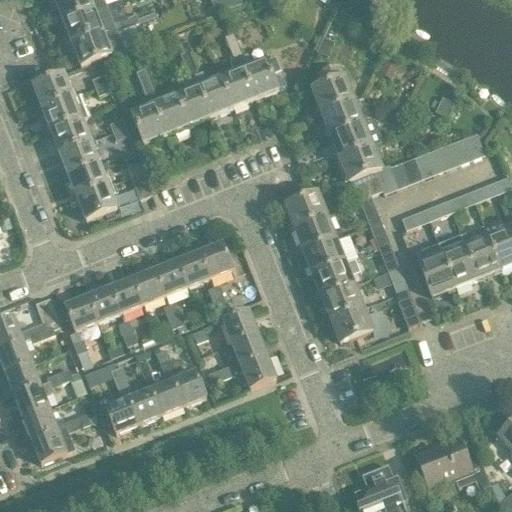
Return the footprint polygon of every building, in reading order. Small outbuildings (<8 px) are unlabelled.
[(68,0),(56,5),(65,28),(95,16),(88,0),(68,0)] [(216,19),(236,11),(231,0),(228,0),(212,7),(216,19)] [(66,43),(70,51),(115,33),(113,29),(125,25),(128,31),(139,27),(136,18),(113,27),(111,22),(99,27),(95,16),(65,28),(64,28),(69,41),(70,41),(66,43)] [(83,73),(101,66),(113,61),(113,60),(126,55),(118,37),(117,33),(115,33),(70,51),(73,60),(77,58),(83,73)] [(227,41),(232,53),(240,50),(235,38),(227,41)] [(329,60),(335,46),(324,41),(318,55),(329,60)] [(186,45),(181,47),(185,57),(188,56),(190,55),(186,45)] [(244,61),(240,50),(232,53),(236,64),(244,61)] [(182,59),(186,71),(195,68),(190,56),(182,59)] [(241,64),(257,104),(283,94),(277,78),(282,76),(276,62),(253,71),(248,61),(241,64)] [(379,76),(391,83),(398,70),(386,63),(379,76)] [(222,83),(234,114),(257,104),(241,64),(231,68),(235,78),(222,83)] [(314,95),(323,118),(355,105),(346,82),(340,67),(319,76),(325,91),(314,95)] [(199,79),(195,68),(186,71),(191,83),(199,79)] [(137,77),(142,89),(150,86),(145,74),(137,77)] [(196,82),(212,122),(234,114),(222,83),(207,89),(204,79),(196,82)] [(35,92),(44,115),(74,103),(65,80),(35,92)] [(94,84),(98,94),(110,89),(106,80),(94,84)] [(177,101),(190,131),(212,122),(196,82),(194,82),(198,93),(177,101)] [(155,97),(150,86),(142,89),(146,100),(155,97)] [(101,101),(113,97),(110,89),(98,94),(101,101)] [(155,110),(167,141),(190,131),(177,101),(155,110)] [(448,121),(454,107),(444,102),(437,116),(448,121)] [(44,115),(52,137),(83,125),(74,103),(44,115)] [(323,118),(332,141),(364,128),(355,105),(323,118)] [(144,149),(167,141),(155,110),(132,119),(144,149)] [(52,137),(61,159),(92,147),(83,125),(52,137)] [(112,130),(115,138),(127,133),(124,125),(112,130)] [(332,141),(341,164),(374,151),(364,128),(332,141)] [(118,146),(130,141),(127,133),(115,138),(118,146)] [(464,143),(473,166),(486,161),(477,139),(464,143)] [(452,149),(460,171),(473,166),(464,143),(452,149)] [(61,159),(70,182),(101,170),(92,147),(61,159)] [(446,169),(448,176),(460,171),(452,149),(440,153),(446,169)] [(350,186),(353,185),(376,175),(386,200),(400,195),(390,169),(382,173),(374,151),(341,164),(350,186)] [(427,158),(436,181),(448,176),(446,169),(440,153),(427,158)] [(415,163),(424,185),(436,181),(427,158),(415,163)] [(404,169),(412,190),(424,185),(415,163),(403,168),(404,169)] [(390,169),(400,195),(412,190),(404,169),(403,168),(392,172),(391,169),(390,169)] [(70,182),(79,203),(109,191),(101,170),(70,182)] [(129,174),(132,182),(144,177),(141,170),(129,174)] [(353,185),(362,208),(373,204),(372,201),(384,196),(385,201),(386,200),(376,175),(353,185)] [(141,205),(153,200),(144,177),(132,182),(141,205)] [(494,188),(499,199),(511,194),(511,191),(509,183),(494,188)] [(472,197),(476,208),(499,199),(494,188),(472,197)] [(118,215),(109,191),(79,203),(88,227),(118,215)] [(448,206),(453,217),(476,208),(472,197),(448,206)] [(285,212),(295,235),(328,222),(319,198),(285,212)] [(362,208),(371,231),(382,226),(373,204),(362,208)] [(426,215),(430,226),(453,217),(448,206),(426,215)] [(406,236),(430,226),(426,215),(402,224),(406,236)] [(295,235),(303,257),(337,244),(328,222),(295,235)] [(371,231),(380,254),(391,249),(382,226),(371,231)] [(466,251),(478,284),(502,274),(489,242),(484,229),(461,239),(466,251)] [(489,242),(502,274),(511,270),(511,233),(489,242)] [(303,257),(313,280),(346,267),(337,244),(303,257)] [(201,258),(212,285),(235,275),(224,249),(201,258)] [(380,254),(389,276),(400,272),(391,249),(380,254)] [(443,260),(456,293),(478,284),(466,251),(443,260)] [(179,267),(189,293),(212,285),(201,258),(179,267)] [(432,302),(456,293),(443,260),(419,270),(432,302)] [(156,276),(167,302),(189,293),(179,267),(156,276)] [(313,280),(321,303),(355,290),(346,267),(313,280)] [(389,276),(398,299),(409,295),(400,272),(389,276)] [(134,285),(145,311),(167,302),(156,276),(134,285)] [(112,294),(122,320),(145,311),(134,285),(112,294)] [(210,294),(214,306),(224,302),(220,290),(210,294)] [(321,303),(331,326),(364,313),(355,290),(321,303)] [(89,303),(100,329),(122,320),(112,294),(89,303)] [(399,307),(409,333),(422,328),(409,295),(398,299),(401,306),(399,307)] [(229,313),(224,302),(214,306),(219,317),(229,313)] [(77,339),(100,329),(89,303),(66,312),(77,339)] [(0,330),(0,355),(24,346),(24,345),(32,342),(35,349),(46,344),(42,334),(52,330),(54,335),(61,332),(50,304),(36,309),(42,327),(20,336),(16,324),(0,330)] [(165,313),(169,324),(180,319),(175,308),(165,313)] [(373,336),(364,313),(331,326),(340,349),(373,336)] [(224,327),(233,350),(260,340),(250,317),(224,327)] [(184,330),(180,319),(169,324),(173,335),(184,330)] [(120,330),(125,341),(135,337),(131,326),(120,330)] [(42,334),(46,344),(56,340),(54,335),(52,330),(42,334)] [(198,349),(209,344),(205,335),(194,339),(198,349)] [(139,348),(135,337),(125,341),(129,352),(139,348)] [(233,350),(242,372),(268,362),(260,340),(233,350)] [(79,358),(89,355),(84,344),(75,348),(79,358)] [(24,346),(0,355),(0,362),(7,380),(33,369),(24,346)] [(108,355),(112,363),(124,358),(120,350),(108,355)] [(157,359),(161,370),(171,366),(167,355),(157,359)] [(242,372),(251,394),(251,395),(277,385),(268,362),(242,372)] [(175,377),(171,366),(161,370),(165,381),(175,377)] [(7,380),(16,402),(42,391),(42,390),(33,369),(7,380)] [(221,375),(225,385),(236,381),(232,370),(221,375)] [(113,377),(117,388),(127,384),(123,373),(113,377)] [(60,378),(64,389),(74,384),(70,374),(60,378)] [(214,390),(225,385),(221,375),(210,379),(214,390)] [(42,391),(16,402),(25,424),(51,414),(46,400),(55,397),(53,393),(64,389),(60,378),(48,383),(50,387),(42,390),(42,391)] [(174,387),(185,413),(207,404),(196,378),(174,387)] [(131,394),(127,384),(117,388),(121,398),(131,394)] [(152,396),(162,422),(185,413),(174,387),(152,396)] [(130,405),(140,431),(162,422),(152,396),(130,405)] [(117,440),(140,431),(130,405),(107,414),(117,440)] [(25,424),(33,447),(60,436),(59,435),(68,432),(70,438),(71,438),(82,433),(78,424),(67,428),(65,424),(56,427),(51,414),(25,424)] [(78,424),(82,433),(93,429),(89,419),(78,424)] [(511,427),(499,439),(511,453),(511,427)] [(73,442),(71,438),(70,438),(68,432),(59,435),(60,436),(33,447),(43,470),(69,459),(64,445),(73,442)] [(480,495),(492,491),(480,462),(469,466),(461,445),(416,462),(429,495),(456,485),(460,493),(477,487),(480,495)] [(367,494),(354,499),(359,510),(356,511),(404,511),(403,508),(408,506),(399,481),(395,483),(390,470),(362,481),(367,494)] [(502,511),(511,511),(511,498),(500,509),(502,511)]
